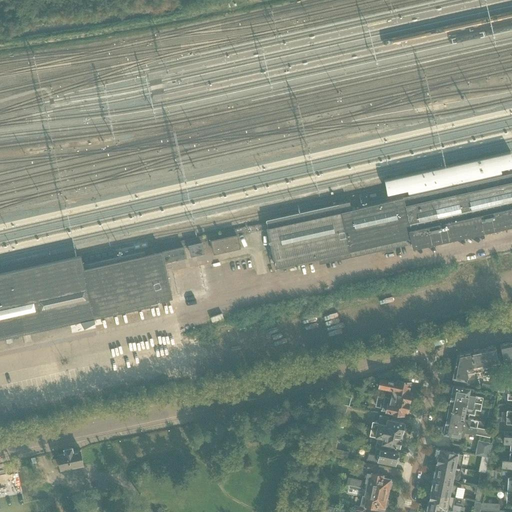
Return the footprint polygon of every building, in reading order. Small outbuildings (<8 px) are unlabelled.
[(511,154),(385,182),(386,186),(388,194),(401,191),(402,192),(408,190),(409,195),(502,174),(501,169),(511,166),(511,159),(511,158),(511,154)] [(403,199),(341,213),(349,250),(411,236),(413,246),(511,224),(511,181),(404,206),(403,199)] [(349,250),(341,213),(266,229),(274,266),(349,250)] [(211,241),(213,252),(237,247),(235,235),(211,241)] [(189,245),(191,255),(203,252),(201,243),(189,245)] [(185,257),(183,247),(82,269),(81,265),(80,257),(0,274),(0,334),(172,297),(165,262),(185,257)] [(511,341),(500,344),(494,345),(496,355),(497,360),(502,359),(503,362),(504,367),(506,370),(509,373),(511,373),(511,341)] [(494,345),(482,348),(488,378),(495,377),(493,369),(499,368),(494,345)] [(482,348),(471,350),(475,372),(481,371),(483,380),(488,378),(482,348)] [(457,353),(452,377),(454,378),(453,383),(457,384),(465,385),(466,380),(467,374),(475,372),(471,350),(457,353)] [(380,379),(378,386),(388,388),(386,396),(408,401),(407,401),(407,399),(409,399),(409,395),(409,394),(409,392),(409,393),(409,392),(407,391),(409,382),(408,382),(409,380),(404,379),(405,375),(404,374),(405,370),(394,372),(393,379),(395,379),(394,381),(380,379)] [(451,385),(449,392),(451,394),(450,397),(481,403),(482,397),(474,395),(474,391),(470,390),(470,388),(460,387),(451,385)] [(341,395),(339,404),(347,406),(349,406),(351,397),(341,395)] [(378,395),(375,406),(381,407),(381,410),(403,415),(404,410),(406,411),(406,410),(405,410),(405,409),(407,408),(408,404),(407,403),(407,402),(408,401),(386,396),(378,395)] [(447,401),(446,409),(468,413),(474,414),(475,409),(480,410),(481,403),(450,397),(450,400),(447,401)] [(339,404),(337,411),(345,413),(347,406),(339,404)] [(446,409),(444,416),(446,418),(445,421),(476,427),(478,421),(467,419),(468,413),(446,409)] [(378,423),(372,422),(370,428),(401,435),(404,422),(387,419),(388,417),(380,415),(378,423)] [(476,427),(445,421),(445,423),(442,425),(441,433),(463,437),(465,431),(489,436),(490,430),(476,427)] [(377,437),(375,448),(394,451),(395,446),(399,447),(401,435),(370,428),(369,435),(374,436),(377,437)] [(503,436),(502,443),(510,443),(509,452),(511,452),(511,432),(504,432),(504,436),(503,436)] [(476,449),(475,455),(481,456),(488,458),(489,451),(491,442),(478,440),(476,449)] [(57,454),(59,464),(60,469),(82,465),(80,450),(73,451),(72,447),(63,449),(64,453),(57,454)] [(328,447),(326,455),(346,459),(348,452),(328,447)] [(394,451),(375,448),(374,454),(367,453),(366,459),(395,465),(398,452),(394,451)] [(436,457),(435,460),(436,462),(436,463),(460,468),(461,465),(462,460),(463,454),(458,453),(449,451),(439,449),(438,456),(436,457)] [(511,452),(509,452),(509,460),(501,459),(500,467),(511,467),(511,452)] [(481,456),(479,465),(486,467),(488,458),(481,456)] [(363,463),(362,469),(373,471),(374,465),(365,463),(363,463)] [(436,463),(433,477),(452,481),(453,478),(458,479),(460,468),(436,463)] [(348,477),(346,484),(348,484),(386,493),(387,488),(390,489),(392,481),(389,480),(389,479),(382,478),(382,477),(381,477),(382,475),(372,473),(366,472),(364,480),(348,477)] [(433,477),(430,492),(454,497),(457,485),(452,484),(452,481),(433,477)] [(386,493),(347,485),(346,493),(361,496),(360,504),(364,505),(363,507),(365,507),(366,506),(375,508),(375,506),(376,506),(376,505),(383,507),(384,506),(387,506),(388,499),(385,498),(386,493)] [(429,499),(428,505),(452,510),(460,511),(461,506),(453,505),(454,497),(430,492),(430,493),(428,494),(428,497),(429,499)] [(481,502),(480,509),(491,510),(499,510),(499,504),(481,502)]
